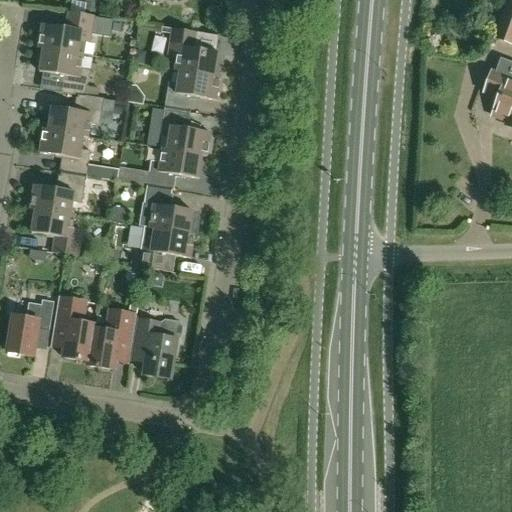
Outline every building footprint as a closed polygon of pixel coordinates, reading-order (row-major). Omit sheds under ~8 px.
[(511,0),(509,0),(495,39),(511,45),(511,0)] [(95,18),(97,6),(85,4),(83,16),(95,18)] [(78,56),(78,55),(80,43),(90,44),(94,18),(68,14),(66,30),(42,26),(38,50),(43,51),(43,50),(78,56)] [(215,78),(215,77),(219,55),(195,51),(198,35),(172,31),(168,57),(177,58),(174,72),(179,73),(179,72),(215,78)] [(81,70),(83,56),(78,55),(78,56),(43,50),(43,51),(39,73),(63,77),(60,94),(78,97),(86,98),(86,97),(90,71),(81,70)] [(216,102),(220,78),(215,77),(215,78),(179,72),(179,73),(177,85),(168,84),(164,110),(190,114),(192,98),(216,102)] [(511,81),(491,73),(484,94),(499,99),(492,117),(507,123),(506,125),(511,126),(511,81)] [(99,127),(103,100),(86,97),(86,98),(78,97),(75,113),(51,109),(48,132),(83,138),(88,139),(90,125),(99,127)] [(187,131),(190,114),(164,110),(160,137),(169,138),(167,151),(202,157),(202,158),(207,159),(211,135),(187,131)] [(116,183),(118,171),(88,167),(90,152),(81,151),(83,138),(48,132),(43,131),(39,155),(63,158),(60,175),(86,179),(116,183)] [(198,180),(202,158),(202,157),(167,151),(162,150),(160,164),(151,162),(146,189),(172,193),(175,177),(198,180)] [(82,205),(86,179),(60,175),(58,191),(34,187),(30,211),(35,212),(35,211),(70,217),(70,216),(72,204),(82,205)] [(189,236),(189,235),(193,213),(169,209),(172,193),(146,189),(142,215),(151,216),(149,230),(154,231),(154,230),(189,236)] [(78,258),(82,232),(73,231),(75,217),(70,216),(70,217),(35,211),(35,212),(31,234),(55,238),(52,254),(78,258)] [(190,260),(194,236),(189,235),(189,236),(154,230),(154,231),(152,244),(142,242),(140,261),(138,268),(164,272),(167,256),(190,260)] [(132,259),(131,267),(138,268),(140,261),(132,259)] [(53,332),(51,347),(64,349),(63,360),(88,364),(94,331),(95,327),(82,325),(83,316),(79,315),(80,304),(58,300),(53,332)] [(49,333),(54,304),(42,302),(41,307),(28,305),(26,320),(13,317),(7,355),(33,359),(37,331),(49,333)] [(88,364),(87,367),(114,372),(115,363),(129,365),(131,348),(136,317),(114,313),(112,325),(108,324),(106,333),(94,331),(88,364)] [(170,381),(177,341),(180,339),(182,329),(180,324),(165,321),(161,325),(139,321),(135,345),(148,347),(143,377),(170,381)]
